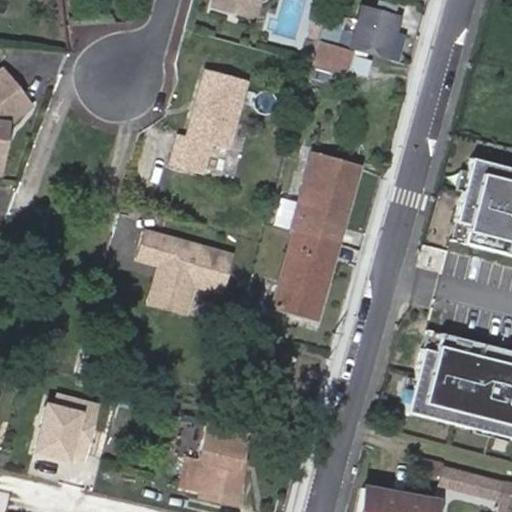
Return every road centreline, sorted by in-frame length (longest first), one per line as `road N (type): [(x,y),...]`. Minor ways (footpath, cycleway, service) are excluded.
road 1 (residential): [(324,511),(462,0)]
road 2 (unknown): [(19,210),(66,86),(102,67),(123,77),(101,225)]
